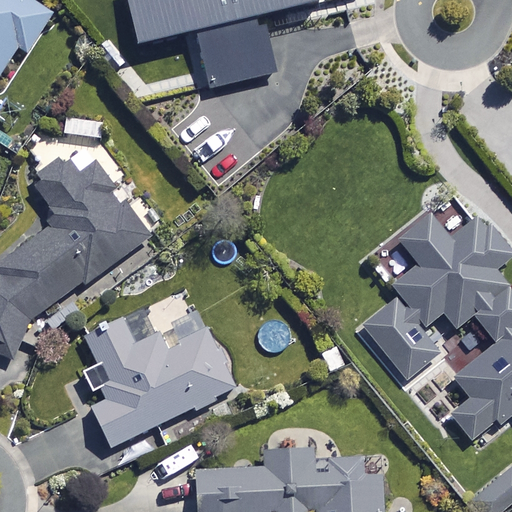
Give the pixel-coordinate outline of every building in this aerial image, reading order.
[(0,0),(0,76),(20,47),(28,53),(55,15),(32,0),(0,0)] [(126,0),(138,46),(196,33),(210,91),(272,76),(259,17),(316,4),(315,0),(126,0)] [(297,121),(285,106),(249,133),(261,148),(297,121)] [(104,123),(66,119),(65,136),(102,139),(104,123)] [(87,288),(152,241),(97,165),(82,175),(72,161),(65,166),(59,159),(37,175),(41,180),(34,185),(58,218),(0,259),(0,358),(13,366),(37,317),(84,284),(87,288)] [(495,345),(453,379),(470,400),(450,416),(470,442),(492,425),(511,424),(511,294),(495,273),(511,259),(511,255),(478,214),(448,238),(430,215),(398,241),(418,266),(391,288),(400,299),(363,328),(406,383),(439,357),(421,333),(443,316),(455,331),(473,317),(476,320),(472,329),(476,337),(484,342),(492,341),(495,345)] [(100,391),(105,402),(92,408),(110,448),(236,390),(208,330),(166,349),(159,334),(135,345),(123,318),(85,336),(98,365),(83,372),(93,394),(100,391)] [(314,449),(265,450),(265,468),(196,470),(197,511),(383,511),(383,475),(365,475),(364,458),(314,460),(314,449)]
